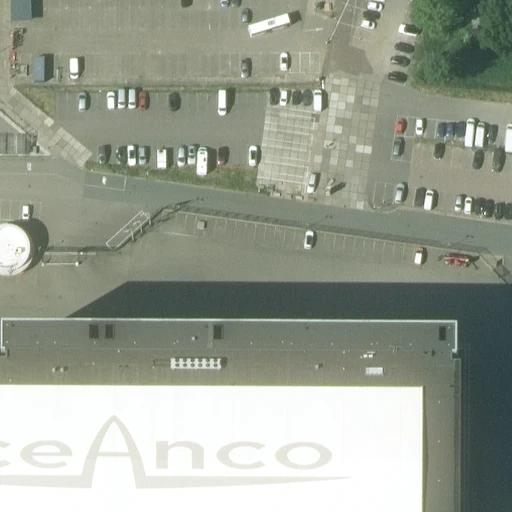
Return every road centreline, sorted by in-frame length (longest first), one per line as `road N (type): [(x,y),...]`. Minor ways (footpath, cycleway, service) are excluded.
road 1 (unclassified): [(511,246),(93,186)]
road 2 (unclassified): [(0,92),(93,186)]
